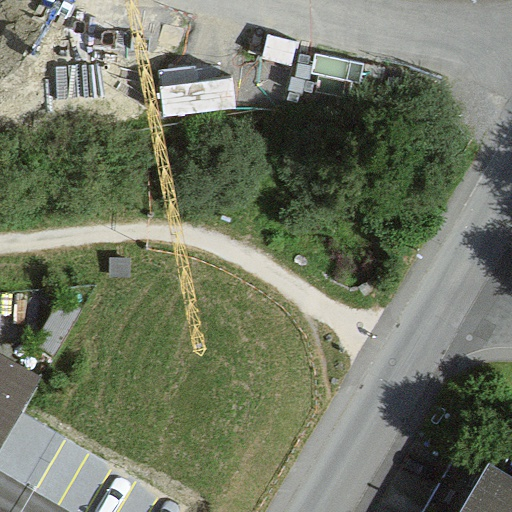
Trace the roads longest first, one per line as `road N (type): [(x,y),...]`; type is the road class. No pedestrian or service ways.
road 1 (track): [(400,355),(255,260),(210,244),(149,229),(0,246)]
road 2 (residential): [(318,511),(445,281)]
road 3 (residential): [(445,281),(511,170)]
